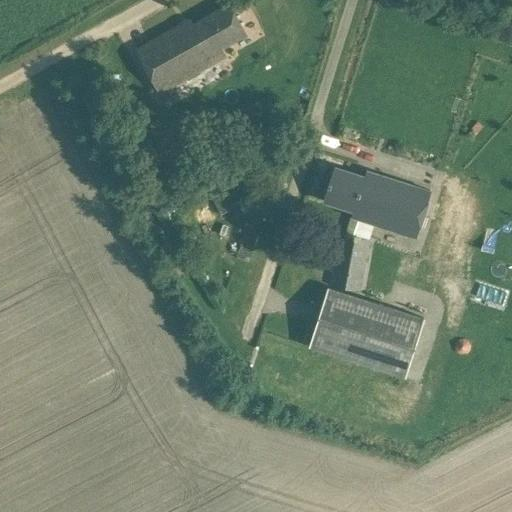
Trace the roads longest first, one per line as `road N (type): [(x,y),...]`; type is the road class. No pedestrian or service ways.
road 1 (unclassified): [(243,324),(264,282),(353,0)]
road 2 (track): [(243,324),(181,288),(58,51)]
